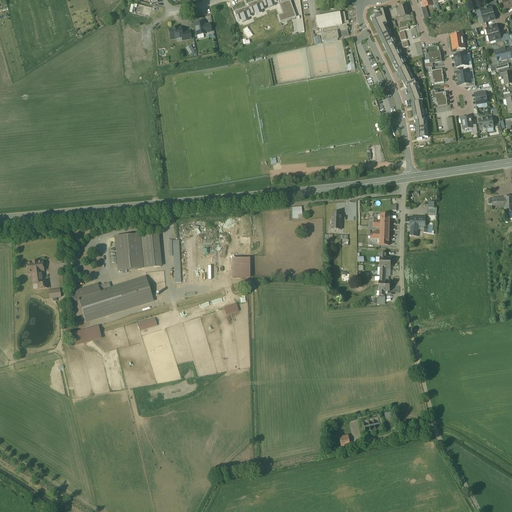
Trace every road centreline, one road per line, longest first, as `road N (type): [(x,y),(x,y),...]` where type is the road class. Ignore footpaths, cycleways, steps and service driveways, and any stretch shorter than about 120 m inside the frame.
road 1 (secondary): [(403,178),(0,217)]
road 2 (residential): [(403,192),(402,290),(416,353),(436,430),(480,511)]
road 3 (residential): [(361,3),(360,19),(400,110),(411,177)]
road 4 (residential): [(403,192),(278,204)]
